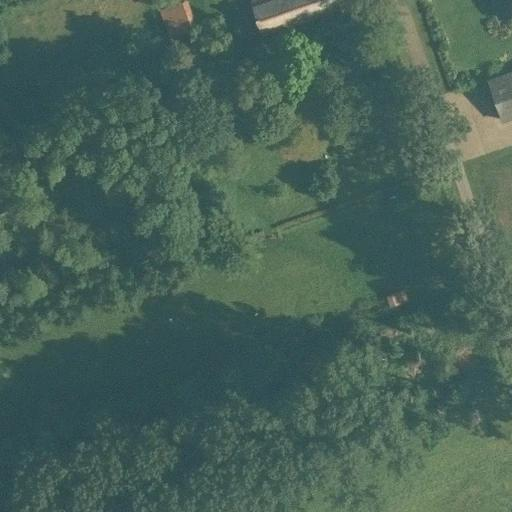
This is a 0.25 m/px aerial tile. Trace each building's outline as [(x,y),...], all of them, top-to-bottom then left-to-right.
[(186,0),(160,9),(169,39),(198,29),(188,0),(186,0)] [(252,0),(251,0),(263,33),(337,7),(356,0),(355,0),(252,0)] [(511,0),(495,0),(501,16),(511,12),(511,0)] [(511,71),(488,80),(502,119),(511,116),(511,71)] [(398,290),(389,293),(392,304),(402,301),(398,290)]
